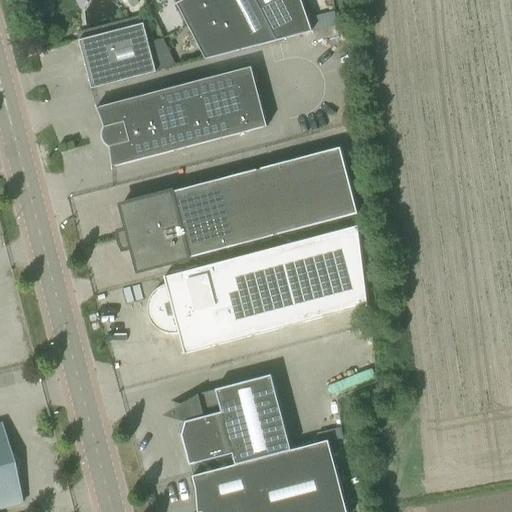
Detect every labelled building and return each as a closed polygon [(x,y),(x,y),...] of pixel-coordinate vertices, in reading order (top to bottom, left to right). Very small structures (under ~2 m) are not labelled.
[(277,40),(256,0),(184,0),(176,4),(204,57),(277,40)] [(256,0),(277,40),(312,32),(300,0),(256,0)] [(142,17),(76,33),(78,41),(91,89),(110,84),(155,72),(151,56),(142,17)] [(252,67),(117,103),(97,108),(96,108),(98,114),(101,120),(103,126),(105,132),(108,143),(109,149),(110,156),(111,162),(112,168),(113,168),(267,127),(252,67)] [(119,238),(120,241),(348,181),(340,148),(121,206),(127,230),(119,233),(119,236),(119,238)] [(138,272),(357,214),(348,181),(120,241),(121,244),(122,247),(123,249),(132,247),(138,272)] [(368,307),(359,232),(358,226),(164,277),(166,285),(163,286),(161,287),(158,288),(156,290),(154,292),(152,294),(151,297),(149,299),(148,302),(148,304),(147,307),(147,310),(148,313),(148,316),(149,318),(150,321),(152,323),(153,325),(155,327),(157,329),(160,331),(162,332),(165,333),(167,334),(170,334),(173,334),(176,334),(179,334),(184,355),(368,307)] [(235,466),(291,451),(271,376),(193,396),(182,436),(190,465),(232,454),(235,466)] [(0,509),(23,503),(3,424),(0,424),(0,509)] [(346,511),(328,441),(291,451),(235,466),(193,477),(201,511),(346,511)]
